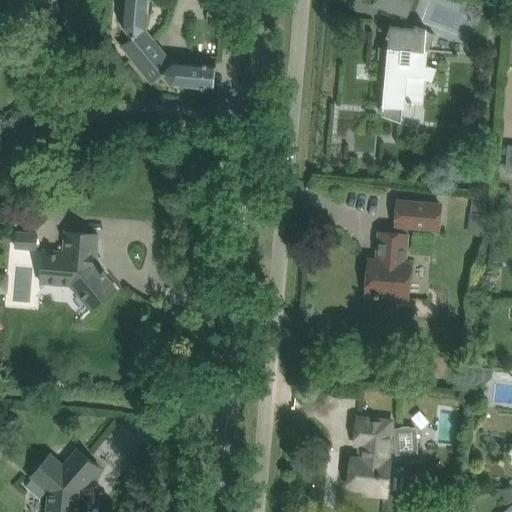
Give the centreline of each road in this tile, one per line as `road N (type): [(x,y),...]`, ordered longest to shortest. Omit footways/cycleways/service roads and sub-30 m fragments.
road 1 (tertiary): [(213,511),(263,0)]
road 2 (unclassified): [(253,511),(301,0)]
